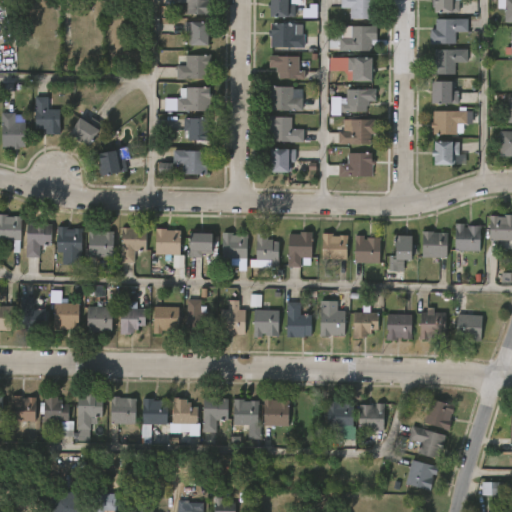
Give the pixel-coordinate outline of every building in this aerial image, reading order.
[(31,0),(32,8),(8,10),(7,2),(9,1),(8,0),(31,0)] [(212,0),(212,15),(186,15),(186,2),(174,2),(174,0),(212,0)] [(288,0),(288,3),(293,3),(293,16),(270,17),(270,8),(265,8),(265,3),(269,3),(269,0),(288,0)] [(373,0),(373,6),(376,6),(376,13),(373,13),(373,18),(348,18),(348,8),(340,8),(340,0),(373,0)] [(458,0),(458,13),(433,13),(433,5),(431,5),(431,0),(458,0)] [(511,21),(506,21),(507,8),(500,8),(500,0),(511,0),(511,21)] [(454,44),(428,44),(429,30),(434,30),(435,19),(467,19),(467,32),(454,32),(454,44)] [(210,36),(210,46),(188,45),(188,36),(183,36),(183,22),(210,22),(210,36)] [(294,23),(294,34),(303,34),(303,47),(268,46),(269,36),(267,36),(267,30),(270,30),(271,23),(294,23)] [(376,27),(375,41),(370,41),(370,48),(372,48),(371,52),(338,51),(338,39),(351,39),(351,26),(376,27)] [(454,75),(430,75),(430,61),(434,61),(434,50),(466,50),(466,62),(454,62),(454,75)] [(209,79),(176,79),(176,66),(186,66),(186,55),(211,55),(211,66),(209,66),(209,79)] [(297,61),(297,71),(304,71),(304,79),(278,78),(278,72),(276,72),(276,67),(269,67),(269,56),(297,56),(297,61)] [(371,70),(370,80),(347,80),(347,71),(344,71),(344,57),(371,57),(371,70)] [(451,82),(451,92),(455,92),(455,105),(431,103),(431,82),(451,82)] [(208,112),(175,112),(175,98),(178,98),(178,89),(210,88),(208,112)] [(292,91),(292,99),(302,99),(302,111),(268,111),(268,100),(266,100),(266,94),(268,94),(268,88),(292,88),(292,91)] [(366,111),(340,111),(340,97),(346,97),(346,89),(375,89),(375,101),(369,101),(369,104),(366,104),(366,111)] [(46,97),(46,99),(50,99),(50,110),(58,110),(58,134),(44,134),(44,129),(33,129),(33,97),(46,97)] [(464,124),(464,134),(435,133),(435,128),(433,128),(433,122),(435,122),(435,110),(468,111),(468,124),(464,124)] [(0,112),(13,112),(13,114),(23,114),(24,146),(17,146),(17,148),(12,148),(12,147),(0,147),(0,112)] [(92,121),(98,126),(96,129),(98,131),(86,147),(76,142),(77,139),(68,133),(77,118),(84,123),(87,119),(92,121)] [(206,119),(205,141),(187,141),(187,131),(183,130),(183,118),(206,119)] [(304,143),(270,143),(271,133),(267,133),(267,118),(292,118),(291,130),(304,131),(304,143)] [(369,144),(336,143),(336,131),(350,131),(350,119),(375,119),(375,134),(369,134),(369,144)] [(511,155),(501,155),(501,131),(511,131),(511,155)] [(458,142),(458,155),(465,155),(465,164),(454,164),(451,165),(451,166),(433,166),(433,157),(431,157),(431,151),(433,151),(433,142),(458,142)] [(126,149),(128,159),(124,160),(126,170),(100,177),(95,155),(126,147),(126,149)] [(287,149),(291,150),(291,162),(287,162),(287,172),(270,172),(270,166),(267,166),(267,157),(269,157),(269,149),(287,149)] [(211,167),(209,168),(209,174),(184,174),(184,163),(175,163),(175,150),(208,151),(208,162),(211,163),(211,167)] [(374,165),(372,165),(372,177),(337,176),(338,164),(347,164),(347,153),(371,154),(371,160),(374,160),(374,165)] [(0,215),(5,215),(5,217),(20,217),(18,253),(11,253),(11,241),(0,241),(0,215)] [(511,216),(511,241),(488,241),(489,216),(503,217),(503,216),(511,216)] [(46,222),(46,224),(52,224),(52,245),(40,245),(40,258),(26,258),(25,222),(46,222)] [(479,227),(478,251),(454,250),(455,224),(463,224),(463,226),(479,227)] [(65,229),(82,228),(80,264),(71,263),(71,261),(62,260),(62,253),(54,252),(54,227),(65,227),(65,229)] [(127,227),(145,230),(145,251),(133,251),(133,263),(119,263),(119,227),(127,227)] [(179,250),(179,255),(170,255),(170,260),(163,260),(163,254),(154,254),(154,228),(179,230),(179,250)] [(95,230),(112,232),(112,257),(87,256),(87,230),(95,230)] [(232,233),(232,234),(247,234),(247,258),(229,258),(229,265),(220,265),(220,232),(232,233)] [(278,242),(277,267),(269,267),(269,262),(253,261),(255,232),(266,233),(266,240),(278,242)] [(310,232),(310,258),(308,258),(308,265),(301,265),(301,257),(299,257),(299,267),(286,267),(287,234),(310,232)] [(433,232),(433,234),(447,234),(447,258),(422,257),(422,232),(433,232)] [(201,254),(201,258),(188,258),(188,253),(187,253),(187,234),(211,234),(211,254),(201,254)] [(332,234),(332,236),(346,236),(346,260),(321,260),(322,234),(332,234)] [(363,239),(365,239),(365,237),(380,238),(379,263),(354,262),(355,235),(363,236),(363,239)] [(398,272),(385,272),(385,255),(393,256),(393,236),(411,236),(411,260),(401,260),(401,272),(398,272)] [(245,269),(246,260),(233,259),(233,269),(245,269)] [(44,308),(43,328),(18,327),(19,295),(32,295),(32,299),(36,299),(36,308),(44,308)] [(237,301),(237,309),(244,310),(243,334),(218,334),(218,309),(226,309),(226,299),(237,301)] [(213,313),(212,336),(185,335),(186,300),(200,300),(200,307),(205,307),(205,312),(213,313)] [(136,305),(136,308),(145,308),(145,325),(137,325),(137,329),(133,329),(133,332),(119,333),(120,301),(136,301),(136,305)] [(345,335),(319,336),(320,301),(337,301),(336,311),(345,311),(345,335)] [(299,302),(299,314),(311,314),(311,331),(305,331),(305,336),(284,336),(284,302),(299,302)] [(60,330),(52,330),(52,303),(78,304),(77,329),(60,329),(60,330)] [(0,304),(11,305),(10,330),(0,330),(0,304)] [(111,307),(110,331),(85,330),(86,306),(111,307)] [(369,306),(369,313),(378,313),(377,330),(371,330),(371,334),(365,334),(365,338),(353,338),(353,313),(361,313),(362,306),(369,306)] [(433,306),(433,311),(444,311),(444,338),(418,338),(419,310),(426,311),(426,306),(433,306)] [(178,308),(177,331),(161,330),(160,335),(152,334),(153,307),(178,308)] [(279,310),(278,336),(265,335),(265,333),(260,332),(260,337),(252,336),(253,308),(279,310)] [(482,314),(480,340),(469,340),(469,338),(455,337),(456,312),(482,314)] [(411,315),(410,338),(386,339),(386,314),(411,315)] [(50,394),(50,395),(57,395),(57,398),(59,398),(59,402),(68,403),(67,419),(72,419),(72,435),(59,435),(59,427),(48,427),(48,419),(42,419),(42,393),(50,394)] [(101,395),(101,416),(89,416),(89,428),(75,428),(76,393),(101,395)] [(20,394),(20,396),(34,396),(34,420),(9,420),(9,394),(20,394)] [(135,397),(135,423),(109,422),(110,395),(118,395),(118,397),(135,397)] [(228,398),(226,418),(221,418),(222,415),(218,415),(218,419),(214,418),(213,431),(200,431),(201,396),(228,398)] [(180,397),(180,398),(187,398),(187,402),(189,402),(189,406),(198,406),(199,435),(189,435),(189,431),(169,432),(169,422),(172,422),(172,397),(180,397)] [(288,399),(286,425),(261,424),(262,397),(288,399)] [(152,398),(152,400),(167,400),(167,418),(166,418),(166,423),(140,423),(139,398),(152,398)] [(243,398),(243,400),(258,399),(258,424),(260,424),(260,439),(247,439),(247,425),(232,425),(232,398),(243,398)] [(456,420),(452,430),(427,421),(434,399),(457,407),(453,419),(456,420)] [(341,403),(355,403),(355,427),(357,427),(356,439),(344,439),(344,433),(340,433),(341,427),(329,427),(330,401),(341,401),(341,403)] [(386,404),(385,431),(359,429),(360,404),(374,405),(374,407),(377,407),(377,403),(386,404)] [(447,442),(445,449),(442,449),(440,458),(419,453),(419,450),(417,449),(418,447),(419,447),(421,442),(410,439),(414,426),(448,435),(446,442),(447,442)] [(439,466),(436,475),(433,474),(431,481),(435,482),(433,490),(404,482),(405,478),(406,479),(408,467),(409,468),(412,459),(439,466)] [(44,500),(32,500),(32,473),(45,473),(44,500)] [(482,496),(502,496),(502,483),(482,482),(482,496)] [(76,491),(76,498),(84,498),(84,511),(48,511),(48,499),(64,498),(64,491),(76,491)] [(117,494),(117,500),(124,500),(123,511),(113,511),(113,509),(103,509),(103,511),(94,511),(94,494),(117,494)] [(223,498),(223,502),(237,502),(236,511),(214,511),(214,498),(223,498)] [(206,503),(205,511),(178,511),(178,499),(190,500),(190,503),(206,503)]
